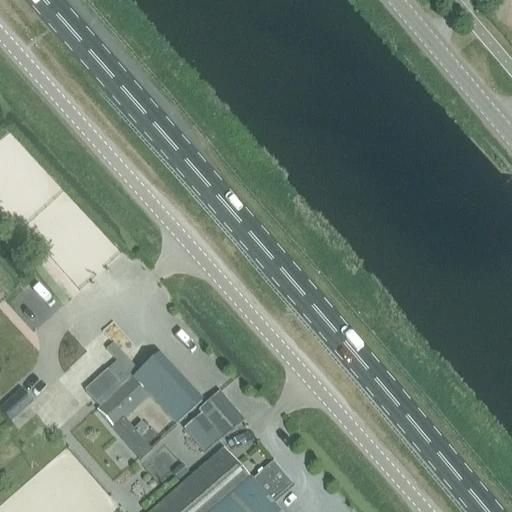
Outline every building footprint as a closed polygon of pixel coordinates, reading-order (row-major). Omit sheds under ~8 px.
[(139,372),(124,356),(107,372),(121,388),(139,372)] [(158,360),(133,383),(97,412),(138,463),(151,453),(138,437),(146,430),(142,425),(134,432),(124,420),(149,400),(176,430),(201,406),(158,360)] [(21,392),(0,410),(11,422),(32,404),(21,392)] [(202,415),(184,430),(204,454),(210,450),(244,422),(219,393),(198,412),(200,413),(202,415)] [(223,450),(151,511),(276,511),(272,506),(294,487),(274,464),(273,465),(252,484),(250,482),(223,450)] [(181,466),(172,474),(176,478),(179,482),(188,474),(181,466)] [(172,474),(159,486),(162,490),(176,478),(172,474)]
